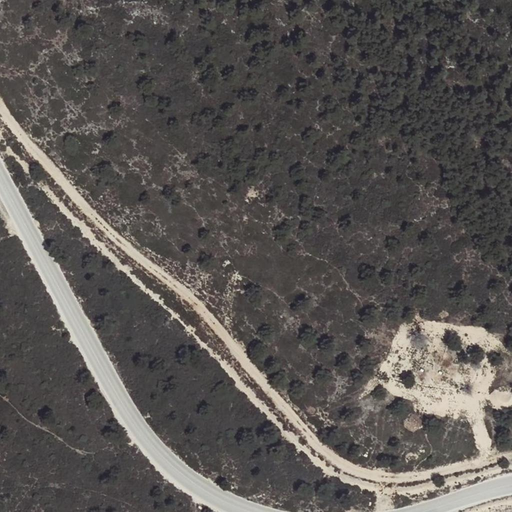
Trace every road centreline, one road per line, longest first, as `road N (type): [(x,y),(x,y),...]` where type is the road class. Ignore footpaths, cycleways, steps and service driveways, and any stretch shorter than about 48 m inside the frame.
road 1 (track): [(511,456),(417,478),(343,465),(201,307),(71,191),(0,106)]
road 2 (unclassified): [(0,182),(144,435),(195,485),(248,511)]
